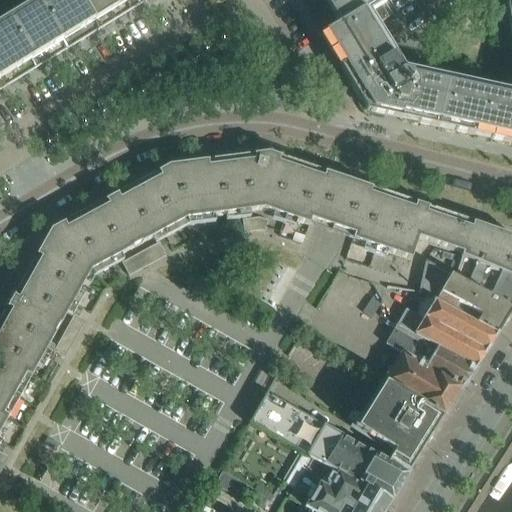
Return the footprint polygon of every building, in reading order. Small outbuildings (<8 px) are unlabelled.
[(73,0),(38,0),(0,23),(0,92),(95,34),(73,0)] [(73,0),(95,34),(149,0),(73,0)] [(511,97),(421,78),(402,74),(383,42),(373,27),(388,18),(379,3),(376,0),(325,0),(340,24),(335,28),(321,37),(340,67),(367,113),(369,113),(400,120),(510,144),(511,138),(511,137),(511,0),(511,6),(511,97)] [(339,208),(348,182),(268,155),(169,167),(186,221),(263,211),(330,233),(339,208)] [(90,272),(186,221),(169,167),(52,230),(0,322),(0,397),(15,405),(90,272)] [(462,254),(472,224),(348,182),(339,208),(330,233),(411,261),(418,239),(462,254)] [(259,218),(251,219),(252,232),(261,231),(259,218)] [(268,221),(259,218),(261,231),(265,232),(268,221)] [(251,219),(243,220),(244,233),(252,232),(251,219)] [(511,237),(494,232),(472,224),(462,254),(461,257),(464,258),(463,260),(477,264),(511,279),(511,237)] [(160,243),(152,247),(159,260),(167,256),(160,243)] [(152,247),(145,251),(151,264),(159,260),(152,247)] [(145,251),(137,255),(144,268),(151,264),(145,251)] [(137,255),(129,259),(136,272),(144,268),(137,255)] [(129,259),(122,263),(129,276),(136,272),(129,259)] [(495,336),(511,310),(467,286),(451,276),(440,272),(426,264),(420,294),(426,298),(495,336)] [(511,310),(511,309),(511,279),(477,264),(467,286),(511,310)] [(374,314),(382,299),(373,294),(365,309),(374,314)] [(474,369),(495,336),(426,298),(419,311),(415,317),(406,311),(397,325),(415,335),(414,336),(474,369)] [(74,316),(70,323),(81,329),(85,322),(74,316)] [(70,323),(66,330),(77,337),(81,329),(70,323)] [(443,418),(474,369),(414,336),(415,335),(397,325),(385,344),(401,354),(383,384),(443,418)] [(66,330),(62,338),(73,344),(77,337),(66,330)] [(62,338),(58,345),(69,351),(73,344),(62,338)] [(58,345),(53,352),(65,359),(69,351),(58,345)] [(409,474),(443,419),(443,418),(383,384),(354,430),(393,454),(388,462),(406,473),(407,472),(409,474)] [(390,504),(409,474),(407,472),(406,473),(388,462),(387,463),(291,409),(264,394),(246,423),(249,425),(252,426),(253,425),(312,461),(312,460),(336,474),(390,504)] [(0,432),(15,405),(0,397),(0,432)] [(0,453),(0,463),(4,466),(9,458),(0,453)] [(312,460),(312,461),(288,498),(306,510),(309,511),(384,511),(390,504),(336,474),(312,460)] [(267,507),(273,496),(255,485),(248,496),(267,507)] [(253,511),(221,492),(216,501),(234,511),(253,511)]
